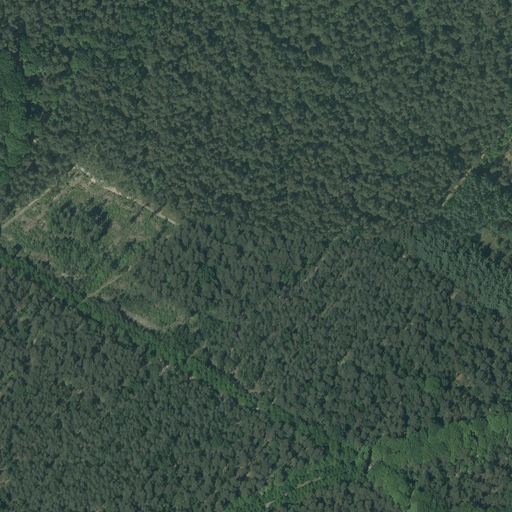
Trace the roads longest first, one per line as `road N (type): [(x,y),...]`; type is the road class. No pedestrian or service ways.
road 1 (track): [(75,303),(183,225),(296,288),(345,230),(437,282)]
road 2 (track): [(456,294),(100,511)]
road 3 (unclassified): [(253,511),(375,465),(511,436)]
road 4 (track): [(265,410),(75,303)]
road 5 (track): [(511,119),(400,262)]
